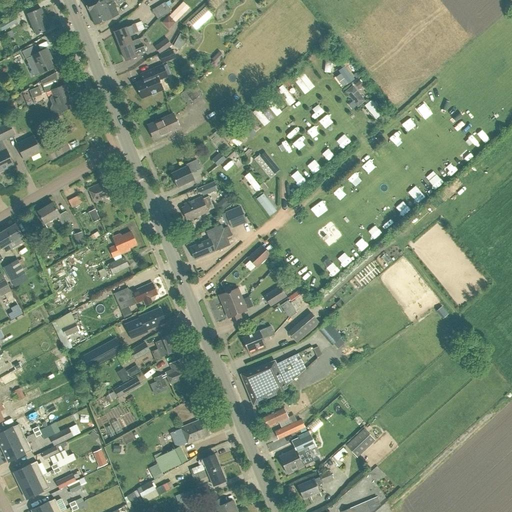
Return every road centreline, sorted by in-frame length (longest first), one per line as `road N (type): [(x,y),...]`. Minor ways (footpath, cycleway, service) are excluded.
road 1 (primary): [(276,511),(127,145)]
road 2 (track): [(187,293),(284,211),(283,177)]
road 3 (primary): [(127,145),(68,0)]
road 4 (residential): [(0,218),(127,145)]
